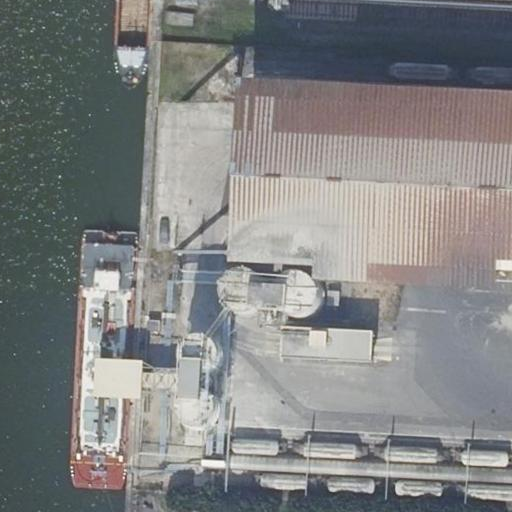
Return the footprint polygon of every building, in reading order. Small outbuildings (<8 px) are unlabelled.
[(143,247),(150,95),(108,93),(100,245),(143,247)] [(243,100),(150,95),(143,247),(235,253),(243,100)] [(243,100),(235,253),(234,276),(239,276),(240,276),(242,275),(245,275),(247,275),(249,275),(252,276),(255,277),(298,279),(301,278),(304,278),(305,278),(308,278),(311,279),(313,280),(353,282),(511,281),(511,110),(243,97),(243,100)] [(240,276),(239,276),(237,278),(235,280),(232,283),(231,285),(230,291),(230,293),(232,299),(236,303),(238,305),(243,307),(249,307),(254,305),(257,303),(260,300),(260,299),(262,297),(262,294),(263,291),(262,288),(262,286),(261,284),(259,281),(255,277),(252,276),(249,275),(247,275),(245,275),(242,275),(240,276)] [(318,284),(313,280),(311,279),(308,278),(305,278),(304,278),(301,278),(298,279),(296,281),(293,283),(291,285),(291,286),(290,288),(289,291),(289,294),(289,297),(290,299),(290,301),(292,304),(294,306),(299,309),(302,310),(308,310),(310,309),(315,307),(317,305),(319,302),(320,300),(321,297),(321,294),(321,291),(320,287),(318,284)] [(260,299),(260,300),(260,304),(290,306),(290,301),(290,299),(289,297),(289,294),(289,291),(290,288),(291,286),(291,285),(261,284),(262,286),(262,288),(263,291),(262,294),(262,297),(260,299)] [(376,329),(285,325),(284,354),(374,359),(376,329)] [(193,364),(197,368),(200,369),(202,370),(205,370),(208,370),(210,369),(213,368),(217,365),(220,360),(221,354),(221,352),(219,346),(216,342),(211,339),(205,338),(201,339),(196,341),(193,344),(190,349),(189,354),(190,359),(191,362),(193,364)] [(96,394),(136,396),(138,358),(98,356),(96,394)] [(138,358),(136,396),(144,396),(145,385),(145,370),(146,358),(138,358)] [(189,371),(188,387),(188,391),(196,392),(199,391),(202,391),(203,391),(206,391),(208,392),(210,369),(208,370),(205,370),(202,370),(200,369),(197,368),(189,368),(189,371)] [(145,370),(145,385),(188,387),(189,371),(145,370)] [(199,391),(196,392),(194,393),(191,396),(188,401),(187,406),(188,411),(191,416),(195,420),(200,422),(205,422),(211,420),(213,418),(216,414),(218,409),(218,404),(216,399),(213,394),(208,392),(206,391),(203,391),(202,391),(199,391)]
